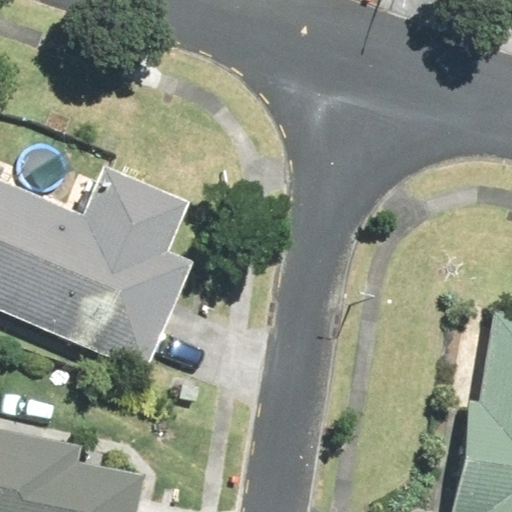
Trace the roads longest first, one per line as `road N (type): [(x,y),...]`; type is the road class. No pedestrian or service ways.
road 1 (residential): [(277,511),(350,57)]
road 2 (residential): [(511,102),(350,57)]
road 3 (residential): [(350,57),(200,0)]
